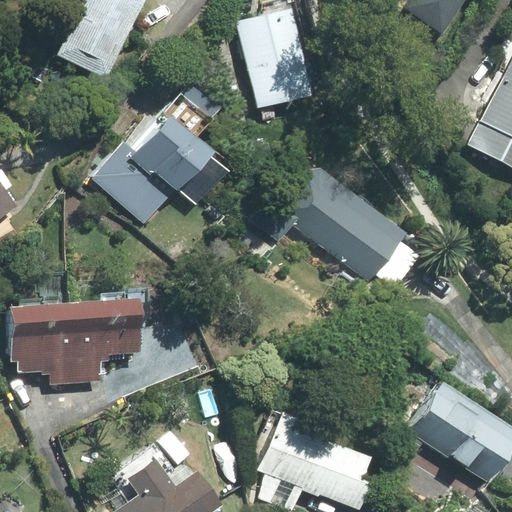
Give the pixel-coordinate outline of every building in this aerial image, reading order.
[(103,80),(140,0),(77,0),(51,56),(103,80)] [(285,11),(231,23),(250,111),(305,99),(285,11)] [(511,55),(463,146),(511,171),(511,55)] [(198,132),(163,103),(121,152),(169,193),(203,153),(189,142),(198,132)] [(287,226),(363,284),(370,275),(390,290),(415,256),(395,241),(400,234),(297,157),(238,236),(265,256),(287,226)] [(0,188),(0,216),(14,206),(0,188)] [(22,368),(23,378),(43,376),(44,386),(98,382),(97,363),(105,362),(105,356),(137,354),(133,299),(1,309),(5,363),(12,363),(12,369),(22,368)] [(511,441),(511,433),(431,386),(401,438),(485,487),(511,441)] [(257,483),(257,500),(286,511),(288,511),(298,490),(352,511),(354,511),(365,485),(356,481),(364,460),(315,441),(319,432),(275,415),(253,471),(261,474),(257,483)] [(211,511),(215,509),(200,489),(212,480),(192,454),(168,472),(151,450),(119,474),(135,496),(114,511),(211,511)]
